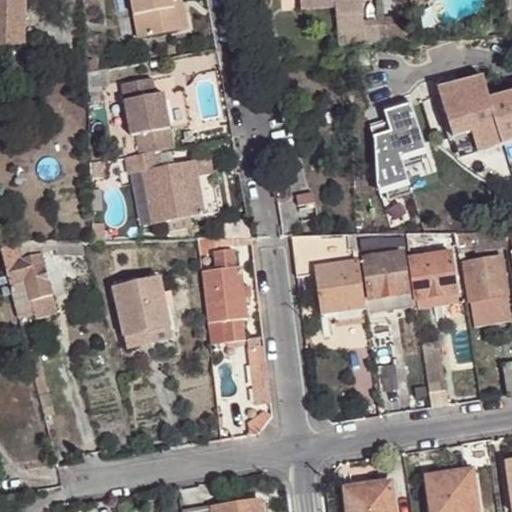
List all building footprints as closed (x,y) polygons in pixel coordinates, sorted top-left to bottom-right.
[(178,2),(187,1),(186,0),(134,0),(141,39),(183,32),(178,2)] [(302,0),(303,10),(339,8),(337,0),(302,0)] [(337,0),(339,8),(339,14),(365,12),(363,0),(337,0)] [(8,2),(0,1),(0,53),(27,52),(25,1),(8,2)] [(192,31),(187,1),(178,2),(183,32),(192,31)] [(342,48),(344,48),(382,45),(380,25),(366,27),(365,12),(339,14),(342,48)] [(380,25),(382,45),(411,42),(409,30),(409,18),(380,21),(380,25)] [(409,30),(411,42),(414,42),(419,42),(418,29),(409,30)] [(482,77),(439,90),(454,141),(470,136),(477,158),(511,146),(511,91),(489,98),(482,77)] [(158,80),(151,81),(154,97),(161,95),(158,80)] [(146,158),(166,154),(180,151),(172,110),(164,111),(161,95),(154,97),(151,81),(126,87),(136,138),(142,137),(146,158)] [(164,111),(172,110),(170,94),(161,95),(164,111)] [(428,150),(413,104),(386,112),(390,123),(372,129),(376,142),(379,186),(381,192),(411,183),(405,165),(403,158),(428,150)] [(428,150),(403,158),(405,165),(430,157),(428,150)] [(146,158),(135,160),(138,178),(153,176),(163,225),(213,215),(202,160),(169,166),(166,154),(146,158)] [(89,168),(90,180),(106,180),(106,165),(89,168)] [(411,183),(381,192),(383,199),(413,190),(411,183)] [(300,207),(317,204),(315,193),(297,196),(300,207)] [(91,223),(92,240),(102,240),(101,222),(91,223)] [(457,233),(408,235),(409,250),(458,244),(457,233)] [(507,233),(457,233),(458,244),(459,247),(509,243),(507,233)] [(349,235),(293,237),(295,253),(314,252),(350,251),(349,235)] [(381,235),(356,235),(358,244),(381,244),(381,235)] [(82,240),(54,241),(56,258),(86,256),(82,240)] [(0,244),(5,264),(22,259),(17,242),(0,244)] [(22,259),(42,252),(37,242),(17,242),(22,259)] [(212,270),(203,272),(209,323),(219,322),(221,343),(243,340),(240,319),(248,318),(242,266),(234,268),(232,250),(210,252),(212,270)] [(5,264),(20,317),(36,313),(36,316),(57,311),(42,252),(22,259),(5,264)] [(314,252),(295,253),(298,279),(316,277),(315,268),(314,252)] [(364,257),(370,298),(410,292),(404,252),(364,257)] [(454,252),(411,259),(416,299),(460,293),(454,252)] [(467,263),(472,300),(509,295),(503,257),(467,263)] [(364,308),(367,308),(360,261),(315,268),(316,277),(322,315),(335,313),(364,308)] [(112,287),(124,335),(170,325),(166,309),(159,277),(112,287)] [(410,292),(370,298),(367,298),(369,312),(413,306),(411,291),(410,292)] [(460,293),(416,299),(418,309),(462,302),(460,293)] [(511,319),(509,295),(472,300),(475,327),(511,321),(511,319)] [(364,317),(364,308),(335,313),(335,321),(364,317)] [(209,323),(212,344),(221,343),(219,322),(209,323)] [(170,325),(124,335),(126,347),(172,338),(170,325)] [(334,347),(364,345),(362,328),(333,331),(334,347)] [(511,333),(500,335),(510,396),(511,395),(511,333)] [(255,348),(257,363),(268,361),(267,346),(262,347),(255,348)] [(257,363),(260,387),(271,385),(268,361),(257,363)] [(395,366),(377,368),(381,393),(398,391),(395,366)] [(443,366),(427,368),(430,393),(446,391),(443,366)] [(446,391),(430,393),(432,408),(448,405),(446,391)] [(268,407),(255,423),(257,435),(258,434),(275,414),(268,407)] [(428,477),(473,471),(473,466),(428,472),(428,477)] [(479,511),(473,471),(428,477),(432,511),(479,511)] [(347,489),(391,484),(391,478),(346,483),(347,489)] [(394,511),(391,484),(347,489),(349,511),(394,511)] [(180,511),(263,511),(262,502),(180,511)]
